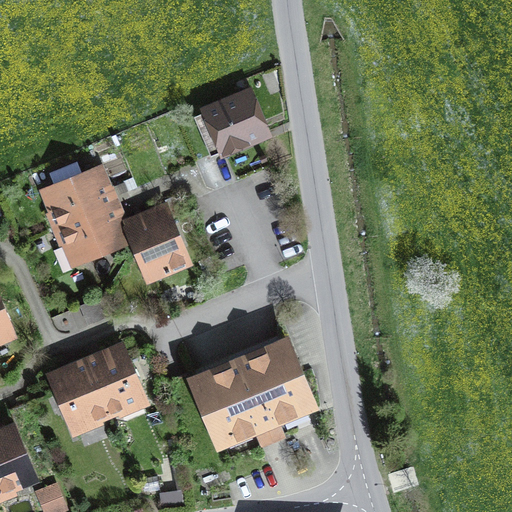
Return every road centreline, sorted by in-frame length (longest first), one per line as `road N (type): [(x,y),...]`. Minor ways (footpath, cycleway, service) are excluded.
road 1 (tertiary): [(365,496),(277,0)]
road 2 (unknown): [(268,288),(193,168),(173,163),(134,171)]
